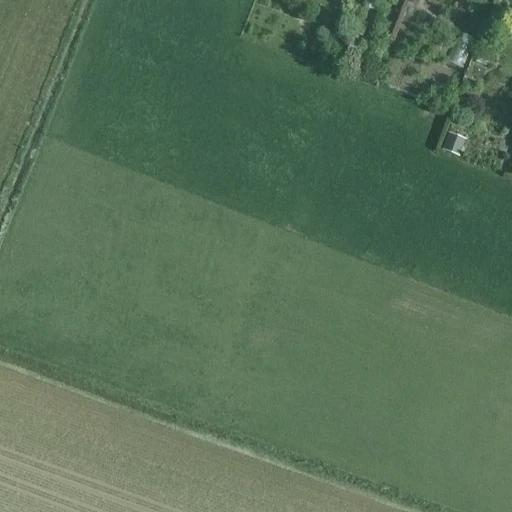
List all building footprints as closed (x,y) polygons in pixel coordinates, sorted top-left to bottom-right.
[(368,1),(365,10),(375,13),(377,4),(368,1)] [(360,23),(355,36),(361,38),(364,31),(365,31),(367,25),(360,23)] [(469,59),(475,35),(464,33),(458,57),(469,59)] [(352,38),(346,54),(358,58),(364,43),(352,38)] [(456,157),(463,141),(448,135),(442,152),(456,157)]
